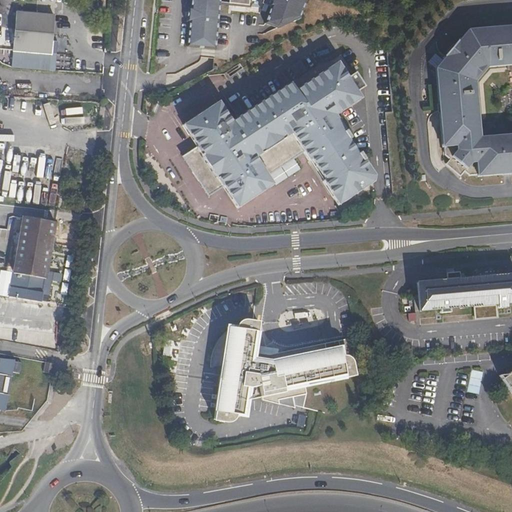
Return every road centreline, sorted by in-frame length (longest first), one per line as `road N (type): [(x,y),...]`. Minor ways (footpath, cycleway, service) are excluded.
road 1 (motorway): [(457,511),(353,484),(279,486),(185,504),(121,494)]
road 2 (tertiary): [(180,295),(267,268),(366,261),(477,236)]
road 3 (tertiary): [(477,236),(384,234),(269,245),(176,230)]
road 4 (unknown): [(271,305),(198,325),(183,421),(189,432),(206,435),(278,417)]
road 5 (unknown): [(409,252),(388,304),(399,324),(425,330),(511,318)]
road 6 (unclassified): [(118,173),(135,0)]
road 7 (motorway): [(245,511),(356,501),(401,511)]
road 8 (unknown): [(435,425),(408,426),(388,405),(403,370),(438,365)]
